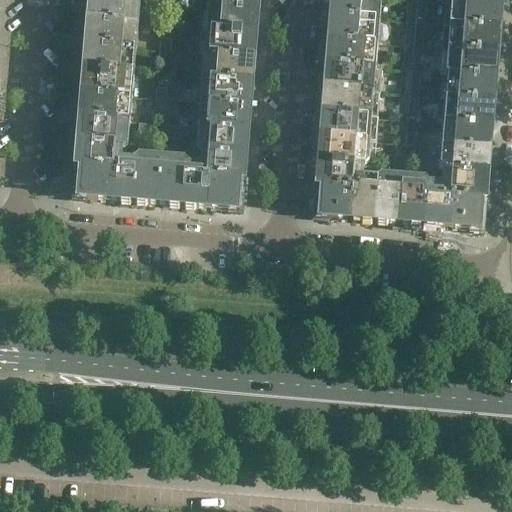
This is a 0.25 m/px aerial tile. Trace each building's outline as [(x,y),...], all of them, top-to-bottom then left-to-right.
[(133,28),(135,4),(91,0),(90,11),(88,12),(87,21),(90,23),(89,25),(133,28)] [(185,8),(185,0),(174,0),(174,7),(185,8)] [(260,2),(258,0),(214,0),(213,10),(257,14),(257,12),(260,10),(260,2)] [(375,24),(377,0),(334,0),(334,6),(331,7),(330,16),(333,18),(333,20),(375,24)] [(500,9),(500,7),(500,0),(456,0),(456,6),(500,9)] [(415,27),(417,2),(408,2),(406,26),(415,27)] [(425,28),(427,3),(417,2),(415,27),(425,28)] [(173,20),(174,7),(164,6),(163,19),(173,20)] [(498,34),(498,31),(499,19),(500,9),(456,6),(454,30),(498,34)] [(184,20),(185,8),(174,7),(173,20),(184,20)] [(256,24),(257,14),(213,10),(211,35),(255,38),(255,36),(258,35),(258,26),(256,24)] [(373,48),(375,24),(333,20),(332,30),(329,32),(328,40),(331,42),(331,44),(373,48)] [(131,53),(133,28),(89,25),(88,35),(86,37),(85,45),(88,47),(87,49),(131,53)] [(413,51),(415,27),(406,26),(404,50),(413,51)] [(423,52),(425,28),(415,27),(413,51),(423,52)] [(496,58),(496,56),(497,43),(498,34),(454,30),(452,54),(496,58)] [(254,49),(255,38),(211,35),(203,34),(201,58),(209,59),(253,63),(253,60),(256,59),(256,51),(254,49)] [(170,56),(171,44),(161,43),(160,55),(170,56)] [(184,56),(185,45),(174,44),(173,55),(184,56)] [(372,72),(373,48),(331,44),(330,55),(327,56),(326,64),(329,66),(329,69),(372,72)] [(129,77),(131,53),(87,49),(86,59),(84,61),(83,69),(85,71),(85,73),(129,77)] [(411,75),(413,51),(404,50),(402,75),(411,75)] [(421,76),(423,52),(413,51),(411,75),(421,76)] [(494,82),(494,80),(495,68),(496,58),(452,54),(450,79),(494,82)] [(169,68),(170,56),(160,55),(159,67),(169,68)] [(179,73),(181,57),(170,56),(169,68),(169,72),(179,73)] [(252,73),(253,63),(209,59),(207,83),(251,87),(251,85),(254,83),(254,75),(252,73)] [(381,73),(372,72),(329,69),(328,79),(325,80),(324,89),(327,91),(327,93),(370,97),(379,97),(381,73)] [(127,101),(129,77),(85,73),(84,84),(82,85),(81,94),(84,96),(83,98),(127,101)] [(409,100),(411,75),(402,75),(400,99),(409,100)] [(419,101),(421,76),(411,75),(409,100),(419,101)] [(492,107),(492,104),(493,92),(494,82),(450,79),(448,103),(492,107)] [(250,97),(251,87),(207,83),(205,108),(249,111),(249,109),(252,108),(252,99),(250,97)] [(166,104),(167,92),(157,91),(156,104),(166,104)] [(177,105),(178,93),(167,92),(166,104),(177,105)] [(368,121),(370,97),(327,93),(326,103),(323,105),(322,113),(325,115),(325,117),(368,121)] [(125,126),(127,101),(83,98),(82,108),(80,110),(79,118),(82,120),(81,122),(125,126)] [(407,124),(409,100),(400,99),(398,123),(407,124)] [(417,125),(419,101),(409,100),(407,124),(417,125)] [(490,131),(490,129),(491,116),(492,107),(448,103),(446,127),(490,131)] [(165,117),(166,104),(156,104),(155,116),(165,117)] [(176,118),(177,105),(166,104),(165,117),(176,118)] [(250,124),(248,122),(249,111),(205,108),(203,132),(247,136),(247,133),(250,132),(250,124)] [(380,122),(368,121),(325,117),(324,128),(321,129),(320,138),(323,139),(323,142),(366,145),(378,146),(380,122)] [(123,147),(125,126),(81,122),(80,132),(78,134),(77,142),(79,144),(79,146),(120,150),(121,150),(123,148),(123,147)] [(405,148),(407,124),(398,123),(396,148),(405,148)] [(415,149),(417,125),(407,124),(405,148),(414,149),(415,149)] [(158,135),(159,128),(147,127),(146,136),(146,140),(151,140),(151,134),(158,135)] [(488,155),(488,153),(489,141),(490,131),(446,127),(444,152),(488,155)] [(170,149),(171,136),(172,129),(164,129),(163,149),(170,149)] [(183,143),(184,130),(172,129),(171,136),(178,136),(177,142),(183,143)] [(248,148),(246,146),(247,136),(203,132),(201,155),(203,157),(205,157),(245,160),(245,158),(248,156),(248,148)] [(157,148),(158,135),(151,134),(151,140),(146,140),(150,148),(152,148),(157,148)] [(178,146),(183,143),(177,142),(178,136),(171,136),(170,149),(173,150),(177,150),(177,147),(178,146)] [(365,166),(366,145),(323,142),(322,152),(319,154),(318,162),(321,164),(321,166),(361,169),(361,170),(365,166)] [(119,162),(120,150),(79,146),(78,157),(76,158),(75,167),(77,169),(77,171),(110,173),(119,174),(119,168),(122,166),(119,162)] [(404,159),(405,148),(396,148),(395,158),(404,159)] [(413,160),(414,149),(405,148),(404,159),(413,160)] [(486,180),(486,177),(487,165),(488,155),(444,152),(442,173),(445,176),(446,176),(486,180)] [(246,172),(244,170),(245,160),(205,157),(204,169),(200,172),(199,172),(202,175),(201,181),(210,182),(243,184),(243,182),(246,181),(246,172)] [(403,170),(404,159),(395,158),(394,169),(403,170)] [(412,170),(413,160),(404,159),(403,170),(412,170)] [(158,209),(161,165),(138,163),(136,165),(136,167),(137,167),(133,207),(135,207),(136,210),(145,211),(147,208),(158,209)] [(182,211),(185,171),(186,169),(184,167),(182,167),(161,165),(158,209),(168,210),(169,213),(178,213),(180,211),(182,211)] [(137,167),(136,167),(122,166),(119,168),(119,174),(110,173),(107,205),(119,206),(121,209),(129,209),(131,207),(133,207),(137,167)] [(360,181),(361,170),(361,169),(321,166),(320,176),(317,178),(316,186),(319,188),(319,190),(351,193),(360,194),(361,187),(364,185),(363,185),(360,181)] [(107,205),(110,173),(77,171),(75,202),(107,205)] [(208,213),(210,182),(201,181),(202,175),(199,172),(185,171),(182,211),(183,211),(185,214),(194,215),(196,212),(208,213)] [(484,204),(484,201),(485,189),(486,180),(446,176),(445,176),(445,188),(441,191),(440,191),(443,194),(443,200),(452,201),(484,204)] [(240,216),(243,184),(210,182),(208,213),(240,216)] [(374,227),(376,227),(388,228),(399,229),(402,185),(380,183),(377,186),(378,186),(374,227)] [(348,225),(360,226),(372,227),(374,227),(378,186),(377,186),(364,185),(361,187),(360,194),(351,193),(348,225)] [(399,229),(408,230),(421,231),(423,231),(426,190),(424,187),(402,185),(399,229)] [(348,225),(351,193),(319,190),(316,222),(348,225)] [(423,231),(424,231),(437,232),(449,233),(452,201),(443,200),(443,194),(440,191),(426,190),(423,231)] [(481,236),(484,204),(452,201),(449,233),(481,236)]
